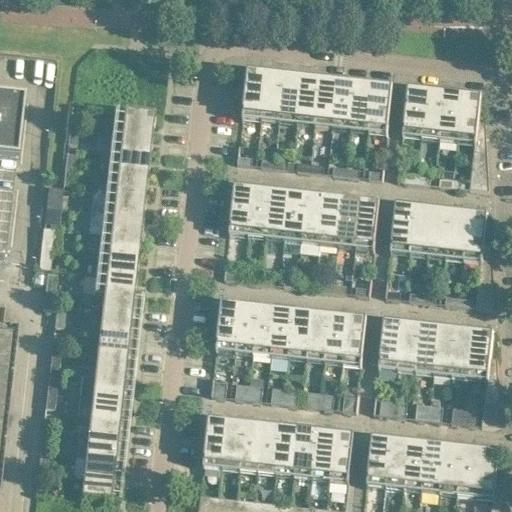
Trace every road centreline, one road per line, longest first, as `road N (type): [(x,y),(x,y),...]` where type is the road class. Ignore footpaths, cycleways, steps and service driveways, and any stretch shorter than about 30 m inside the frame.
road 1 (residential): [(155,511),(208,56)]
road 2 (unclassified): [(511,77),(228,45),(208,56)]
